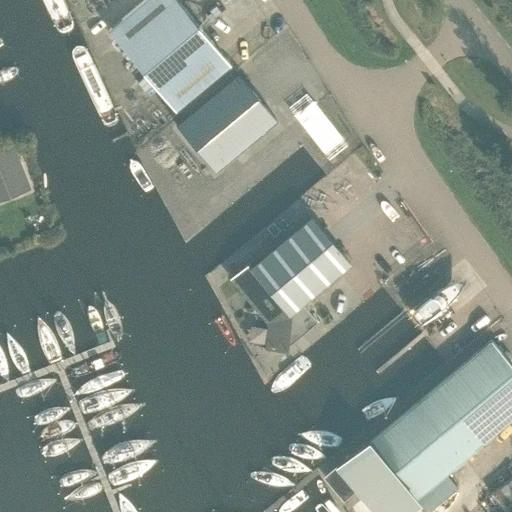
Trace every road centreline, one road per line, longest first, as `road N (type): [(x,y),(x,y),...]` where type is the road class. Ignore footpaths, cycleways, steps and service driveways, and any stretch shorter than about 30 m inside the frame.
road 1 (unclassified): [(511,305),(366,112)]
road 2 (unclassified): [(366,112),(477,25)]
road 3 (unclassified): [(366,112),(288,0)]
